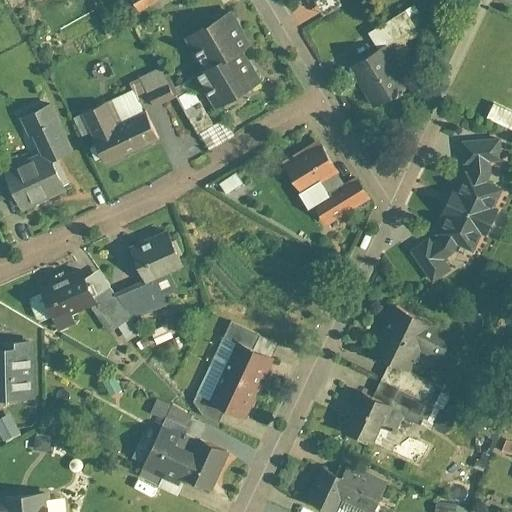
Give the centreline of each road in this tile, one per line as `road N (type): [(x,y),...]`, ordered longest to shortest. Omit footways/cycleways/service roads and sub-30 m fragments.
road 1 (residential): [(322,100),(197,176),(0,268)]
road 2 (residential): [(248,511),(389,213)]
road 3 (residential): [(389,213),(492,0)]
road 4 (residential): [(389,213),(322,100)]
